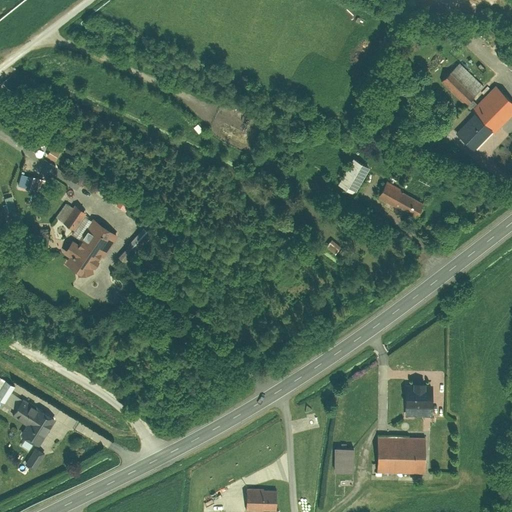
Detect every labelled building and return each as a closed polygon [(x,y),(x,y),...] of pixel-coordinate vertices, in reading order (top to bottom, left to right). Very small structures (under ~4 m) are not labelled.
[(511,48),(508,44),(498,54),(511,68),(511,48)] [(459,62),(440,81),(465,104),(483,85),(459,62)] [(511,99),(497,85),(455,129),(473,147),(490,129),(495,133),(511,115),(511,99)] [(44,157),(54,160),(57,149),(47,147),(44,157)] [(368,166),(352,156),(336,183),(352,192),(368,166)] [(18,174),(16,188),(40,192),(43,178),(18,174)] [(386,183),(378,198),(415,217),(423,202),(386,183)] [(12,196),(4,198),(7,211),(15,209),(12,196)] [(62,202),(56,218),(63,221),(61,225),(74,231),(83,210),(62,202)] [(61,256),(66,259),(63,265),(82,278),(91,276),(119,237),(94,220),(77,243),(72,240),(61,256)] [(345,251),(331,239),(325,247),(334,254),(337,252),(342,255),(345,251)] [(15,386),(0,377),(0,401),(4,404),(15,386)] [(406,386),(406,417),(431,417),(431,386),(425,386),(425,385),(414,385),(414,386),(406,386)] [(22,398),(11,415),(25,424),(20,434),(38,445),(55,418),(22,398)] [(378,437),(377,473),(425,474),(425,438),(378,437)] [(22,439),(19,444),(27,448),(30,443),(22,439)] [(35,447),(25,463),(34,470),(45,453),(35,447)] [(335,449),(335,473),(353,474),(353,449),(335,449)] [(247,488),(246,511),(272,511),(276,511),(277,491),(265,490),(265,489),(247,488)]
